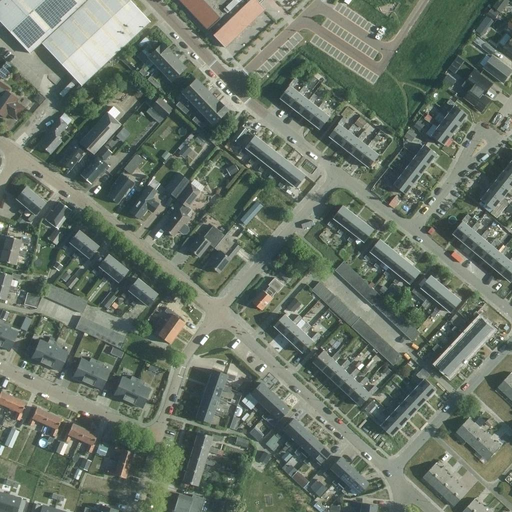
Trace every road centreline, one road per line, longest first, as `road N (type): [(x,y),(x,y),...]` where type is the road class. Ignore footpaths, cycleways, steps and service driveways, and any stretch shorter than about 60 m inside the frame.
road 1 (residential): [(424,0),(389,52),(316,5),(234,87)]
road 2 (unclassified): [(217,313),(16,156)]
road 3 (unclassified): [(386,472),(217,313)]
road 4 (residential): [(217,313),(338,172)]
road 5 (residential): [(386,472),(511,341)]
road 6 (residential): [(157,437),(0,370)]
road 7 (residential): [(157,437),(180,366),(217,313)]
road 8 (residential): [(511,315),(412,230)]
road 9 (residential): [(150,0),(234,87)]
